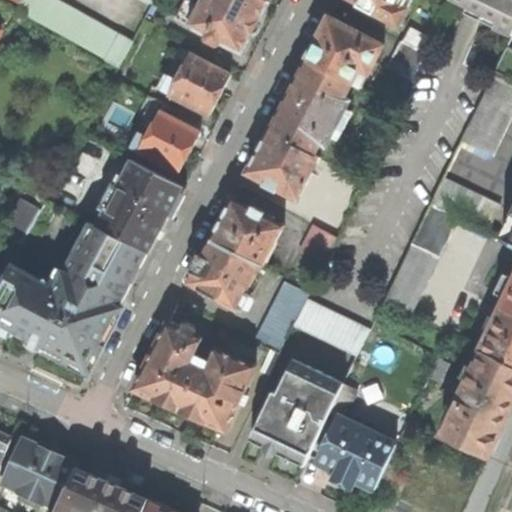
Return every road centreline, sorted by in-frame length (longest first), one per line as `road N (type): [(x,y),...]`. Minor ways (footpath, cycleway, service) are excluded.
road 1 (residential): [(88,416),(310,0)]
road 2 (residential): [(299,511),(88,416)]
